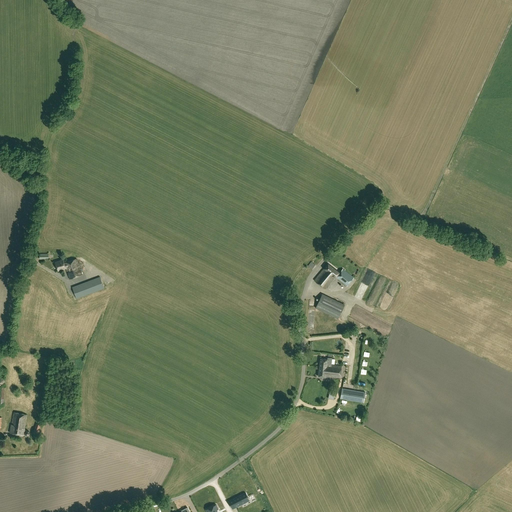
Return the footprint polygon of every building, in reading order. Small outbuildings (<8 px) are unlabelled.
[(76,258),(64,262),(63,259),(55,262),(58,271),(66,268),(69,279),(82,275),(76,258)] [(334,277),(347,286),(353,278),(343,269),(339,273),(328,264),(314,280),(325,289),(334,277)] [(104,288),(100,277),(72,287),(77,298),(104,288)] [(344,305),(336,301),(322,294),(316,308),(338,319),(344,305)] [(320,358),(319,367),(318,376),(325,377),(325,376),(340,378),(341,366),(331,365),(332,358),(329,358),(328,359),(320,358)] [(364,403),(365,392),(342,388),(340,399),(364,403)] [(27,415),(13,413),(10,433),(24,435),(27,415)] [(246,493),(229,502),(232,510),(246,503),(245,499),(248,498),(246,493)]
